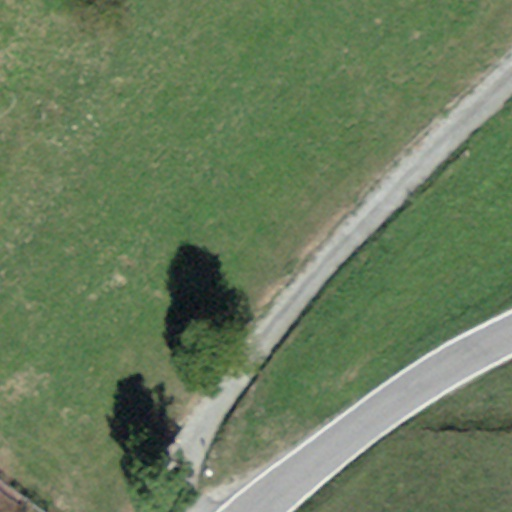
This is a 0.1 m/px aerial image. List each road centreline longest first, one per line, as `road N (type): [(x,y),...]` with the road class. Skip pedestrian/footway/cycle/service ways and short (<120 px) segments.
road 1 (track): [(511,79),(443,139),(208,413),(180,511)]
road 2 (tertiary): [(511,336),(302,465),(256,511)]
